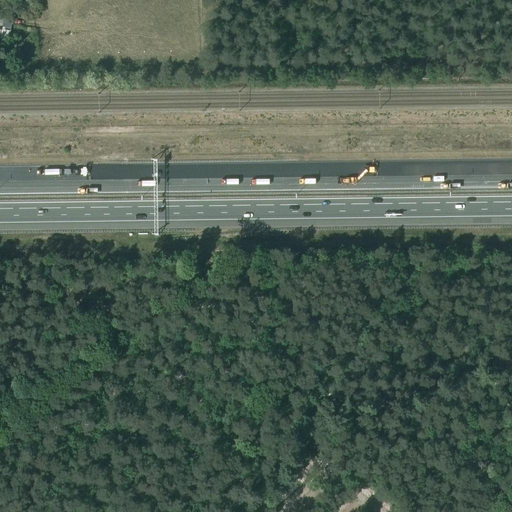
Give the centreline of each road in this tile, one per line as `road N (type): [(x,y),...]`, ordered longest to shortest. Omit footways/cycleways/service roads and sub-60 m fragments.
road 1 (motorway): [(0,212),(511,206)]
road 2 (motorway): [(511,178),(0,184)]
road 3 (track): [(511,61),(206,66),(200,0)]
